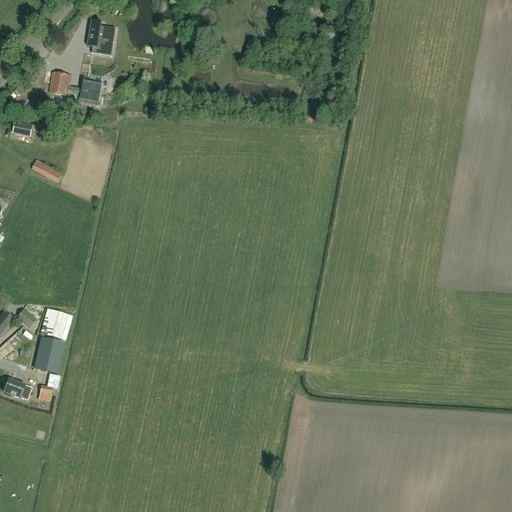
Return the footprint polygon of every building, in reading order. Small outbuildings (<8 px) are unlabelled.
[(88,48),(110,51),(112,43),(109,42),(111,29),(101,28),(102,24),(91,22),(88,48)] [(82,90),(69,88),(71,76),(52,73),(48,94),(67,97),(67,96),(81,98),(80,101),(100,104),(103,85),(83,82),(82,90)] [(13,134),(16,134),(31,138),(33,129),(18,125),(15,125),(13,134)] [(58,184),(63,175),(37,161),(31,170),(58,184)] [(30,329),(36,320),(23,310),(16,319),(30,329)] [(65,342),(72,318),(47,310),(40,335),(65,342)] [(0,334),(12,319),(4,312),(0,317),(0,334)] [(64,345),(41,339),(33,369),(57,375),(64,345)] [(41,388),(40,396),(50,398),(52,389),(57,390),(59,377),(49,375),(47,389),(41,388)] [(20,400),(20,399),(27,402),(32,390),(25,387),(8,380),(3,393),(20,400)]
